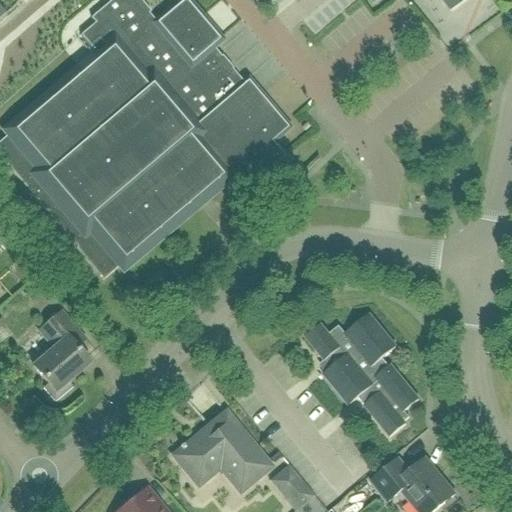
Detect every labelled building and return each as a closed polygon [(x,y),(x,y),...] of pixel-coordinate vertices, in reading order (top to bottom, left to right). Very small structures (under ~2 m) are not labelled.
[(150,15),(137,0),(114,0),(90,21),(94,26),(80,38),(96,56),(5,133),(8,136),(0,142),(0,161),(75,250),(74,251),(101,283),(119,267),(122,270),(226,182),(238,197),(282,160),(269,146),(286,131),(270,113),(264,117),(253,103),(255,101),(212,49),(219,43),(184,2),(156,26),(147,17),(150,15)] [(442,0),(452,13),(470,0),(442,0)] [(53,404),(70,390),(66,385),(88,366),(74,350),(83,342),(60,314),(41,330),(56,347),(30,369),(46,387),(41,391),(53,404)] [(396,350),(369,317),(345,336),(339,329),(329,337),(320,326),(305,339),(330,370),(323,377),(349,408),(358,400),(390,440),(406,427),(404,424),(409,420),(404,414),(419,402),(390,367),(389,369),(382,361),(396,350)] [(239,496),(270,470),(252,448),(253,447),(226,414),(172,458),(186,475),(188,473),(200,487),(219,472),(239,496)] [(436,511),(455,497),(425,460),(409,474),(398,461),(370,484),(388,505),(401,494),(415,511),(436,511)] [(292,511),(296,511),(313,498),(288,467),(269,483),(292,511)] [(163,511),(146,490),(120,511),(163,511)]
